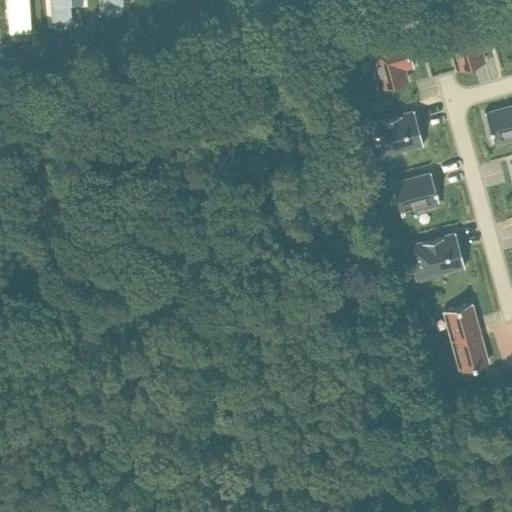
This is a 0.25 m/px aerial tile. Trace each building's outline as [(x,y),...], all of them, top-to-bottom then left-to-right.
[(31,0),(8,0),(11,36),(34,36),(31,0)] [(52,0),(55,29),(71,28),(70,10),(85,8),(84,0),(52,0)] [(106,0),(108,13),(124,12),(122,0),(106,0)] [(481,19),(446,29),(457,68),(483,60),(480,48),(489,45),(490,47),(481,16),(481,17),(481,19)] [(405,38),(369,48),(380,86),(406,79),(403,66),(412,64),(413,66),(414,65),(405,35),(405,36),(405,38)] [(485,110),(484,110),(492,140),(493,140),(494,142),(506,139),(505,134),(511,132),(511,104),(485,112),(485,110)] [(413,110),(367,123),(373,144),(387,141),(389,150),(400,147),(411,145),(410,144),(421,141),(422,144),(423,144),(413,108),(412,108),(413,110)] [(430,172),(392,183),(399,208),(413,204),(424,201),(426,206),(438,202),(438,200),(435,190),(436,190),(435,186),(434,186),(430,170),(429,170),(430,172)] [(454,232),(408,245),(414,267),(428,263),(431,272),(442,269),(442,270),(452,267),(463,264),(464,266),(455,230),(454,230),(454,232)] [(472,301),(442,309),(442,310),(444,309),(452,339),(478,332),(470,302),(472,302),(472,301)] [(478,332),(452,339),(460,369),(472,365),(472,366),(475,365),(486,361),(478,332)]
